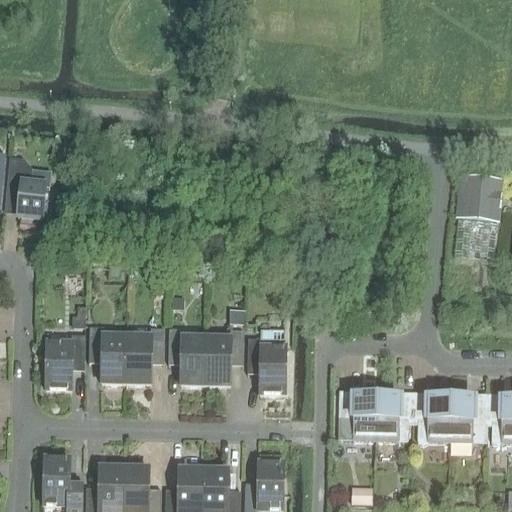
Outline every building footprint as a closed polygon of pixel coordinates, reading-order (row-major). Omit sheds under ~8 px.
[(41,225),(45,189),(30,188),(31,174),(23,164),(10,163),(7,194),(20,195),(17,222),(20,222),(19,229),(38,231),(39,225),(41,225)] [(503,183),(459,179),(454,222),(498,227),(503,183)] [(111,258),(111,270),(120,271),(121,259),(111,258)] [(172,314),(183,315),(183,303),(172,303),(172,314)] [(72,322),(72,333),(84,333),(84,325),(84,322),(77,322),(72,322)] [(103,332),(89,332),(88,368),(101,368),(101,388),(125,388),(126,342),(103,341),(103,332)] [(163,369),(164,334),(150,333),(150,342),(126,342),(125,388),(150,389),(151,369),(163,369)] [(182,334),(168,334),(168,369),(180,369),(180,389),(205,390),(206,344),(182,343),(182,334)] [(285,353),(285,335),(260,334),(260,344),(248,343),(247,379),(260,379),(259,399),(285,400),(285,353)] [(243,371),(243,335),(229,335),(229,344),(206,344),(205,390),(229,390),(230,371),(243,371)] [(84,375),(85,340),(70,340),(70,349),(46,348),(45,395),(71,395),(71,375),(84,375)] [(338,444),(375,445),(376,402),(355,401),(355,396),(339,396),(338,444)] [(376,402),(375,445),(408,446),(408,429),(413,429),(413,397),(398,397),(397,402),(376,402)] [(413,397),(413,429),(417,429),(417,446),(422,449),(427,446),(449,447),(450,403),(429,403),(429,397),(413,397)] [(471,404),(450,403),(449,447),(487,447),(487,426),(487,399),(472,398),(471,404)] [(487,426),(491,426),(491,447),(511,447),(511,404),(503,405),(503,399),(487,399),(487,426)] [(69,484),(69,464),(44,464),(43,510),(67,511),(66,511),(81,511),(82,485),(69,484)] [(282,511),(283,469),(258,469),(257,488),(244,488),(243,511),(282,511)] [(122,511),(124,474),(99,473),(99,493),(86,493),(85,511),(122,511)] [(160,511),(161,494),(148,494),(148,474),(124,474),(122,511),(160,511)] [(202,511),(203,475),(178,475),(178,495),(165,494),(164,511),(202,511)] [(203,475),(202,511),(239,511),(240,496),(227,496),(228,476),(203,475)] [(351,509),(372,510),(372,492),(351,491),(351,509)]
